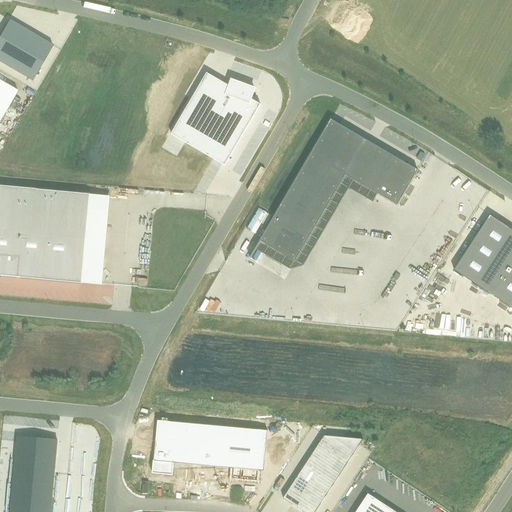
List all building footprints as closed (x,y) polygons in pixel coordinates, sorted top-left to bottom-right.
[(9,20),(0,34),(0,62),(32,81),(53,46),(9,20)] [(127,170),(187,67),(146,57),(138,72),(86,41),(40,119),(127,170)] [(207,73),(171,134),(225,166),(260,105),(251,99),(252,97),(253,97),(252,96),(254,92),(255,89),(233,81),(233,80),(231,79),(229,86),(207,73)] [(0,80),(0,121),(18,91),(0,80)] [(331,120),(250,258),(251,259),(257,250),(261,242),(295,261),(346,175),(378,194),(397,205),(418,171),(331,120)] [(0,186),(0,275),(82,283),(90,194),(0,186)] [(511,230),(490,216),(454,271),(511,308),(511,230)] [(158,421),(153,474),(173,475),(174,463),(234,468),(233,479),(258,482),(259,471),(264,471),(268,431),(158,421)] [(324,436),(283,499),(303,511),(315,511),(363,440),(324,436)] [(18,437),(10,511),(50,511),(57,440),(18,437)] [(395,511),(368,494),(356,511),(395,511)]
